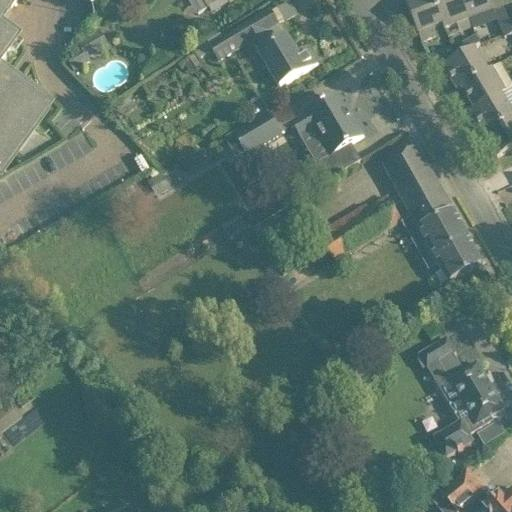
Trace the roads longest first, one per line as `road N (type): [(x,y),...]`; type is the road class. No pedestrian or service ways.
road 1 (unclassified): [(472,197),(359,3)]
road 2 (residential): [(116,150),(47,74),(46,0)]
